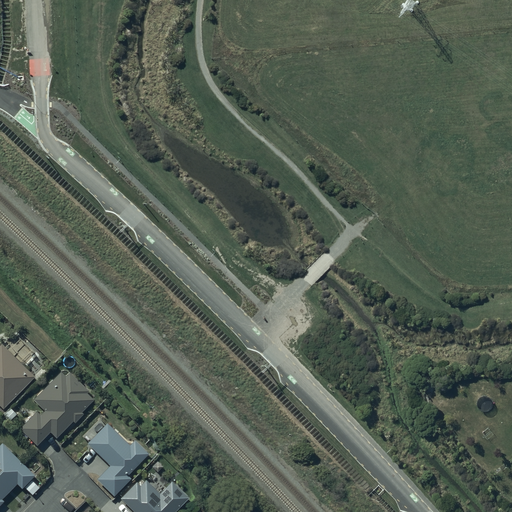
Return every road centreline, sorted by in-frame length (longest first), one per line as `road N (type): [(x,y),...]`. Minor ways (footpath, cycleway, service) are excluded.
road 1 (residential): [(45,137),(213,295),(420,511)]
road 2 (track): [(97,0),(104,108),(242,272),(281,302)]
road 3 (unclassified): [(37,0),(45,137)]
